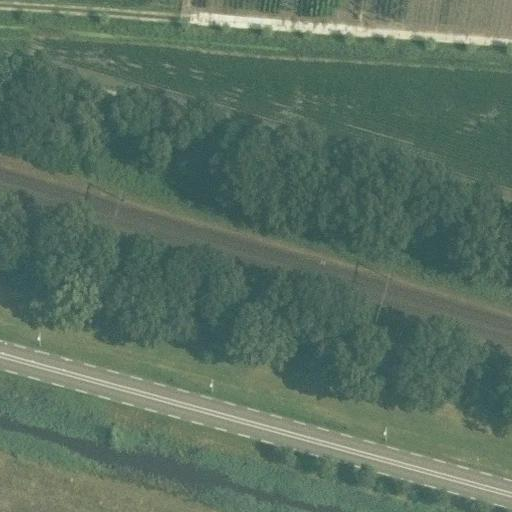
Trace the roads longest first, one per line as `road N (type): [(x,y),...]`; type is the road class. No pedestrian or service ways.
road 1 (track): [(511,218),(0,68)]
road 2 (tertiary): [(511,490),(0,353)]
